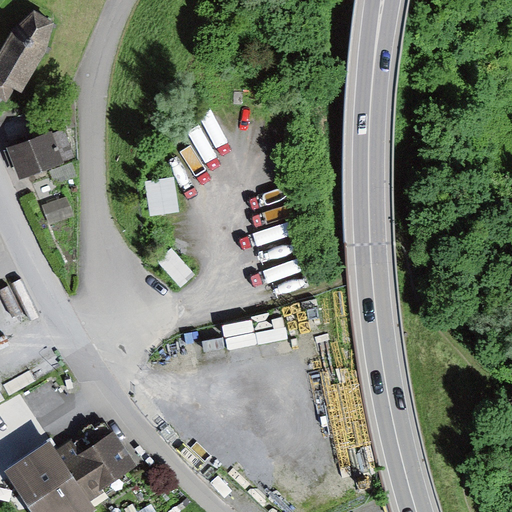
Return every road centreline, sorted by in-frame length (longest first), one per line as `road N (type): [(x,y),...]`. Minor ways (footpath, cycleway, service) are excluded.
road 1 (primary): [(382,0),(368,134),(370,247),(391,411),(416,511)]
road 2 (residential): [(0,195),(110,398),(220,511)]
